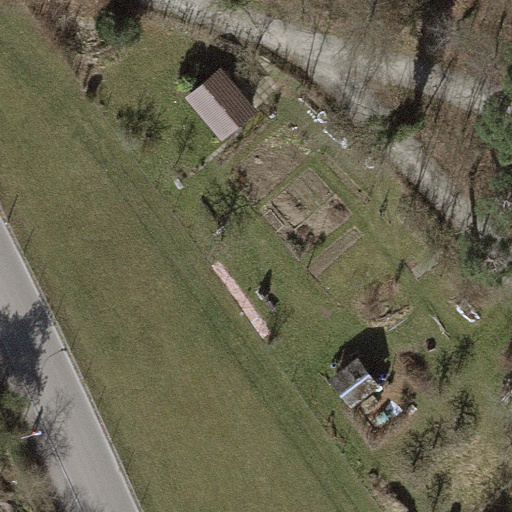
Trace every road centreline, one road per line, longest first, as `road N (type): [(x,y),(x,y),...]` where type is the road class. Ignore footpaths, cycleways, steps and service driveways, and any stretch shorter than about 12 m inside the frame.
road 1 (track): [(182,0),(293,67),(388,146),(511,276)]
road 2 (track): [(183,0),(511,111)]
road 3 (residential): [(0,295),(101,511)]
